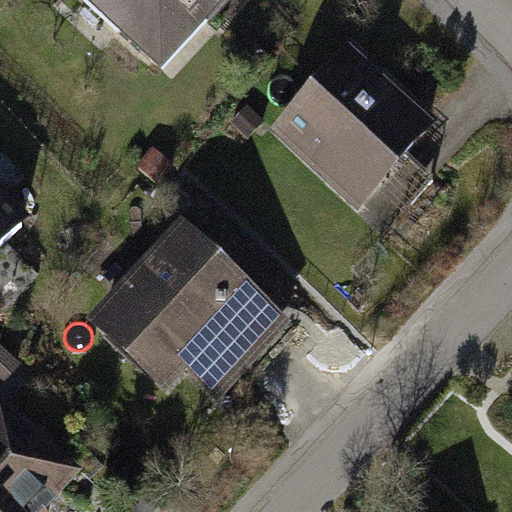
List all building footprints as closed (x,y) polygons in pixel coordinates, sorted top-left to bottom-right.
[(168,88),(244,0),(93,0),(82,13),(168,88)] [(435,131),(349,55),(275,139),(393,243),(439,190),(407,162),(435,131)] [(265,130),(250,116),(234,133),(248,147),(265,130)] [(0,195),(0,260),(33,226),(0,195)] [(292,330),(176,232),(85,338),(163,404),(187,376),(225,409),(292,330)] [(58,511),(85,483),(0,405),(0,511),(58,511)]
